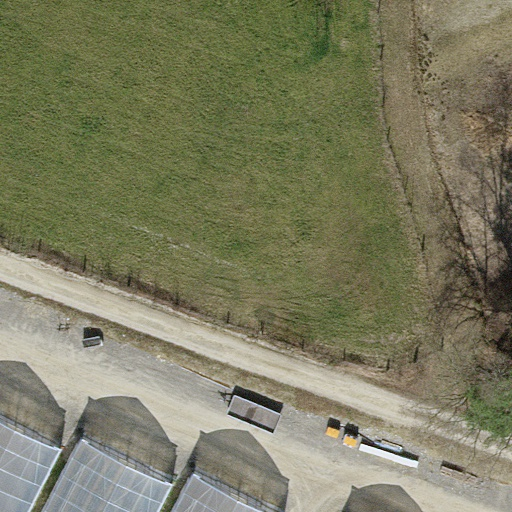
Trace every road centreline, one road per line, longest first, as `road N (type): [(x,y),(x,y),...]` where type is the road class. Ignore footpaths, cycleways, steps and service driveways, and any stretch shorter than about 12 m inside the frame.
road 1 (track): [(511,445),(0,266)]
road 2 (track): [(468,511),(0,340)]
